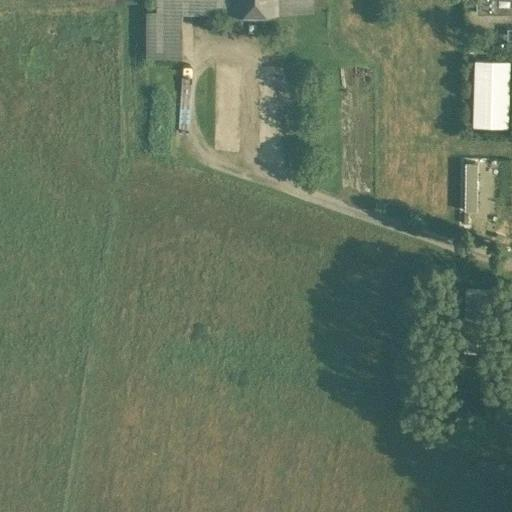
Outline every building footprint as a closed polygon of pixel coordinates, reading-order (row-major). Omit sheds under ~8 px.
[(157,0),(157,10),(147,10),(147,56),(177,56),(178,12),(230,12),(229,0),(157,0)] [(229,0),(230,12),(279,11),(278,0),(229,0)] [(313,0),(278,0),(279,11),(313,11),(313,0)] [(511,0),(476,0),(476,12),(511,11),(511,0)] [(508,60),(476,59),(474,124),(507,125),(508,60)] [(490,351),(491,289),(466,288),(465,350),(490,351)]
